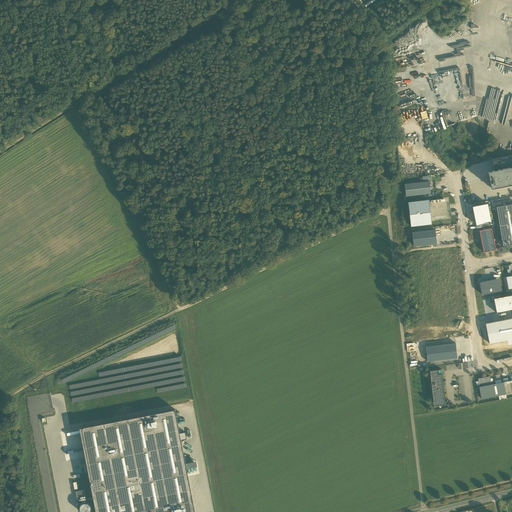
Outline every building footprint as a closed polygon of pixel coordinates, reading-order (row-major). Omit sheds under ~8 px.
[(493,170),(511,166),(511,155),(491,160),(493,170)] [(511,166),(493,170),(488,171),(491,189),(511,184),(511,166)] [(423,182),(405,184),(406,196),(431,193),(429,181),(423,182)] [(408,202),(411,226),(432,224),(429,200),(408,202)] [(487,204),(472,206),(476,225),(491,222),(487,204)] [(511,204),(496,207),(502,240),(511,238),(511,204)] [(479,230),(484,252),(496,250),(491,228),(479,230)] [(435,230),(412,232),(414,246),(436,243),(435,230)] [(511,245),(511,238),(502,240),(503,247),(511,245)] [(498,292),(496,279),(479,282),(482,295),(498,292)] [(511,294),(494,299),(497,313),(511,310),(511,294)] [(365,297),(255,310),(275,488),(385,476),(365,297)] [(511,318),(485,324),(489,344),(507,340),(511,339),(511,318)] [(455,343),(426,347),(427,362),(457,358),(455,343)] [(441,369),(430,371),(431,383),(432,383),(433,386),(431,386),(433,403),(435,403),(435,404),(443,403),(443,402),(445,401),(443,384),(442,385),(442,382),(443,382),(441,369)] [(478,379),(480,387),(491,384),(490,376),(478,379)] [(480,387),(479,387),(481,399),(506,394),(503,382),(491,384),(480,387)] [(175,409),(80,428),(95,511),(195,511),(187,468),(186,463),(181,440),(180,433),(175,409)] [(84,490),(76,492),(78,502),(86,500),(84,490)]
